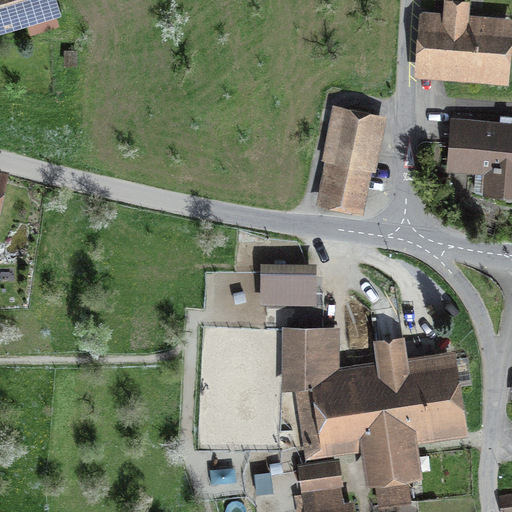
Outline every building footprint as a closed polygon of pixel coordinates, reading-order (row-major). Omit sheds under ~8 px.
[(52,0),(0,0),(0,7),(6,28),(56,14),(52,0)] [(499,70),(504,23),(480,21),(479,28),(463,26),(465,4),(450,3),(448,25),(421,23),(418,64),(499,70)] [(59,72),(59,54),(38,53),(37,71),(59,72)] [(334,146),(368,153),(374,119),(341,113),(334,146)] [(453,121),(449,166),(480,169),(480,172),(477,172),(476,191),(511,194),(511,126),(510,126),(510,117),(501,116),(501,125),(453,121)] [(324,199),(358,205),(368,153),(334,146),(324,199)] [(263,305),(315,305),(315,268),(262,268),(263,305)] [(321,330),(286,329),(287,387),(299,385),(308,444),(365,436),(371,475),(415,469),(409,429),(455,422),(446,363),(403,370),(399,343),(377,346),(381,373),(321,382),(321,330)] [(407,340),(408,358),(442,356),(441,338),(407,340)] [(301,468),(304,487),(340,482),(337,463),(301,468)] [(379,506),(409,501),(406,483),(376,488),(379,506)] [(351,511),(350,508),(344,509),(341,489),(304,494),(306,511),(351,511)] [(511,511),(511,494),(501,496),(503,511),(511,511)]
